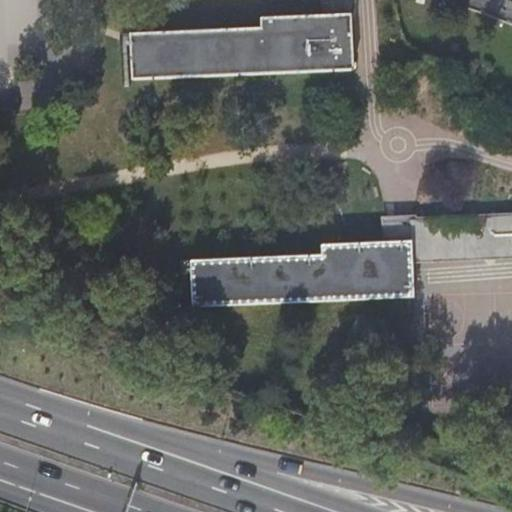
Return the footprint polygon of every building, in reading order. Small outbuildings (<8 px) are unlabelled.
[(325,0),(328,13),(352,12),(353,0),(325,0)] [(132,42),(133,78),(354,68),(352,12),(328,13),(262,16),(262,26),(131,32),(132,42)] [(434,224),(435,250),(511,247),(511,214),(411,218),(411,224),(434,224)] [(385,219),(389,240),(411,239),(411,224),(411,218),(388,219),(385,219)] [(413,251),(435,250),(434,224),(411,224),(411,239),(413,239),(413,251)] [(192,269),(194,304),(415,295),(413,261),(413,251),(413,239),(411,239),(389,240),(323,243),(323,253),(192,259),(192,269)] [(511,247),(435,250),(413,251),(413,261),(511,257),(511,247)]
